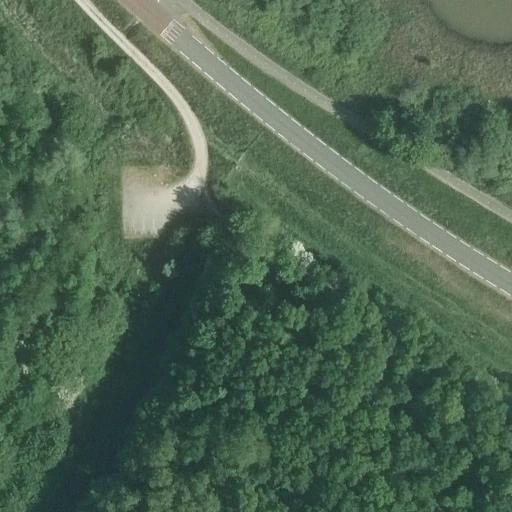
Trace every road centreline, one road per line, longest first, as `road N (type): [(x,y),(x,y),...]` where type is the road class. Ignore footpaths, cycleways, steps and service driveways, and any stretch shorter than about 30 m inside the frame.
road 1 (secondary): [(511,285),(451,251),(323,156),(137,0)]
road 2 (track): [(117,38),(181,108),(200,175)]
